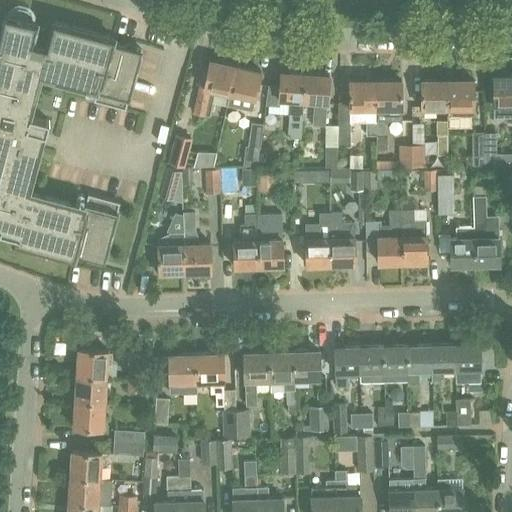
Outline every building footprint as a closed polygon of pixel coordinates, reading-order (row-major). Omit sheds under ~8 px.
[(113,41),(114,37),(96,32),(97,30),(71,23),(71,26),(53,21),(46,46),(31,42),(36,22),(32,21),(32,16),(30,12),(27,9),(19,7),(14,8),(11,11),(9,16),(4,15),(0,33),(0,230),(15,235),(13,241),(31,246),(30,248),(56,255),(56,252),(74,257),(75,253),(86,256),(104,261),(120,201),(88,193),(83,211),(26,196),(24,203),(18,202),(33,145),(33,144),(23,141),(26,128),(46,133),(49,120),(30,115),(43,66),(99,81),(94,100),(125,108),(141,49),(123,44),(113,41)] [(210,88),(230,93),(236,64),(210,59),(206,75),(202,74),(194,111),(204,114),(210,88)] [(236,64),(230,93),(255,98),(261,70),(236,64)] [(278,104),(279,99),(290,99),(289,113),(288,125),(287,136),(301,137),(303,104),(305,72),(281,71),(279,87),(269,87),(267,103),(278,104)] [(305,72),(303,104),(313,105),(312,124),(326,125),(328,102),(330,74),(305,72)] [(511,74),(493,74),(493,93),(489,92),(490,102),(493,102),(493,115),(511,114),(511,74)] [(447,78),(421,78),(421,108),(436,108),(436,111),(448,111),(447,78)] [(447,78),(448,111),(448,115),(474,115),(474,108),(474,78),(447,78)] [(338,123),(338,130),(338,145),(350,145),(350,121),(366,121),(366,134),(376,134),(376,79),(349,79),(349,102),(338,102),(338,123)] [(402,120),(402,79),(376,79),(376,132),(387,132),(387,120),(402,120)] [(412,116),(412,143),(412,165),(425,165),(425,143),(424,143),(424,116),(412,116)] [(448,134),(448,119),(436,119),(436,134),(448,134)] [(260,147),(263,123),(251,121),(248,145),(260,147)] [(338,130),(338,123),(327,123),(326,165),(338,165),(338,145),(338,130)] [(472,155),(483,155),(483,131),(472,131),(472,155)] [(483,131),(483,155),(496,155),(496,131),(483,131)] [(376,134),(376,143),(387,143),(387,132),(376,132),(376,134)] [(184,166),(191,138),(176,134),(168,162),(184,166)] [(412,165),(412,143),(399,143),(399,165),(412,165)] [(267,153),(258,152),(256,165),(269,167),(271,158),(267,153)] [(193,165),(184,166),(183,166),(183,183),(194,183),(193,165)] [(172,197),(179,170),(167,166),(160,194),(172,197)] [(222,191),(234,191),(233,166),(221,167),(222,191)] [(255,182),(255,166),(242,166),(242,182),(255,182)] [(258,188),(275,188),(275,167),(258,167),(258,188)] [(207,193),(220,192),(219,168),(205,169),(207,193)] [(328,168),(314,168),(314,180),(328,180),(328,168)] [(393,168),(364,169),(364,189),(377,189),(377,177),(393,177),(393,168)] [(424,190),(434,189),(437,189),(437,188),(437,168),(424,169),(424,190)] [(511,182),(511,168),(508,168),(507,171),(497,168),(494,177),(511,182)] [(364,189),(364,169),(352,169),(352,190),(364,189)] [(453,212),(452,173),(437,174),(438,213),(453,212)] [(472,185),(473,195),(473,225),(474,264),(500,263),(499,213),(486,214),(486,195),(485,195),(485,185),(472,185)] [(377,222),(365,222),(366,247),(378,247),(378,262),(402,262),(401,208),(388,209),(389,223),(378,224),(377,222)] [(414,208),(401,208),(402,262),(427,261),(427,233),(415,234),(414,208)] [(183,210),(183,237),(184,237),(184,272),(211,271),(210,241),(198,242),(198,235),(196,235),(195,209),(183,210)] [(342,209),(329,210),(330,236),(331,264),(355,263),(355,248),(366,247),(365,222),(343,222),(342,216),(342,209)] [(281,212),(257,213),(259,266),(283,265),(282,237),(281,212)] [(240,238),(233,238),(234,266),(259,266),(257,213),(244,214),(245,222),(240,222),(240,238)] [(455,237),(450,237),(450,264),(474,264),(473,225),(455,226),(455,237)] [(306,264),(331,264),(330,236),(305,236),(306,264)] [(173,243),(158,243),(159,272),(184,272),(184,237),(183,237),(173,238),(173,243)] [(130,343),(130,331),(118,330),(117,342),(130,343)] [(494,341),(454,342),(455,368),(456,368),(456,381),(481,381),(481,365),(494,364),(494,341)] [(454,342),(430,343),(431,369),(431,380),(444,380),(444,369),(455,368),(454,342)] [(407,343),(382,344),(384,381),(408,380),(407,343)] [(407,343),(408,380),(408,384),(420,384),(419,369),(431,369),(430,343),(407,343)] [(382,344),(358,345),(359,371),(360,371),(360,381),(384,381),(382,344)] [(358,345),(334,345),(335,385),(348,385),(347,376),(356,376),(356,371),(359,371),(358,345)] [(78,348),(76,374),(106,376),(108,350),(78,348)] [(319,349),(294,350),(295,378),(320,377),(319,349)] [(130,350),(128,378),(143,379),(145,351),(130,350)] [(269,350),(244,351),(245,379),(246,404),(257,404),(257,391),(271,391),(270,379),(269,350)] [(294,350),(269,350),(270,379),(271,391),(286,391),(286,403),(288,403),(288,414),(296,414),(296,403),(295,378),(294,350)] [(196,352),(169,353),(170,382),(170,391),(183,390),(183,393),(197,392),(197,381),(196,352)] [(223,352),(196,352),(197,381),(210,380),(210,392),(216,392),(216,405),(224,404),(224,402),(224,389),(224,385),(223,380),(223,352)] [(76,374),(75,400),(105,402),(106,376),(76,374)] [(143,379),(128,378),(127,390),(142,392),(143,379)] [(167,424),(169,397),(156,396),(154,423),(167,424)] [(456,409),(456,424),(471,423),(470,398),(456,398),(456,409)] [(105,402),(75,400),(73,426),(103,428),(105,402)] [(347,400),(332,401),(333,430),(347,430),(347,400)] [(310,430),(329,429),(328,405),(309,405),(310,430)] [(249,408),(236,409),(237,436),(250,436),(249,408)] [(222,436),(237,436),(236,409),(224,409),(222,409),(222,436)] [(456,424),(456,409),(446,410),(446,424),(456,424)] [(385,425),(393,425),(393,410),(385,410),(385,425)] [(409,425),(409,411),(398,411),(398,426),(409,425)] [(419,411),(409,411),(409,425),(420,425),(419,411)] [(360,427),(360,412),(350,412),(351,427),(360,427)] [(372,412),(360,412),(360,427),(373,426),(372,412)] [(114,429),(114,440),(144,442),(145,430),(114,429)] [(176,450),(178,434),(153,433),(152,449),(176,450)] [(372,434),(356,435),(357,449),(358,470),(373,469),(373,465),(372,439),(372,434)] [(436,448),(461,447),(461,434),(436,434),(436,448)] [(316,435),(296,435),(297,472),(310,472),(309,441),(316,441),(316,435)] [(356,435),(346,435),(346,450),(357,449),(356,435)] [(374,465),(390,465),(389,438),(373,439),(374,465)] [(201,459),(215,459),(215,439),(201,439),(201,459)] [(218,464),(232,464),(232,439),(218,440),(218,464)] [(144,442),(114,440),(113,453),(143,454),(144,442)] [(280,445),(281,472),(296,471),(295,444),(280,445)] [(412,445),(413,464),(413,488),(413,511),(437,511),(437,487),(426,487),(425,444),(412,445)] [(72,450),(70,474),(100,477),(101,465),(111,466),(111,452),(101,452),(72,450)] [(157,477),(158,457),(144,456),(143,476),(157,477)] [(178,458),(178,474),(179,489),(179,490),(180,499),(179,511),(204,511),(204,488),(191,488),(190,457),(178,458)] [(335,478),(333,478),(334,511),(361,511),(361,494),(360,494),(360,483),(346,484),(346,467),(334,468),(335,478)] [(232,486),(233,498),(233,511),(256,511),(257,497),(257,472),(244,472),(245,486),(232,486)] [(70,474),(68,500),(98,503),(98,502),(110,503),(112,478),(100,477),(70,474)] [(179,490),(179,489),(178,474),(166,475),(167,490),(179,490)] [(437,487),(437,511),(463,511),(463,486),(450,487),(449,477),(437,477),(437,487)] [(312,485),(312,495),(310,495),(311,511),(334,511),(333,478),(326,479),(326,484),(312,485)] [(413,511),(413,488),(389,489),(389,511),(413,511)] [(119,493),(119,504),(137,506),(137,495),(119,493)] [(257,497),(256,511),(282,511),(282,496),(257,497)] [(179,511),(180,499),(154,501),(154,511),(179,511)] [(97,511),(98,503),(68,500),(67,511),(97,511)]
